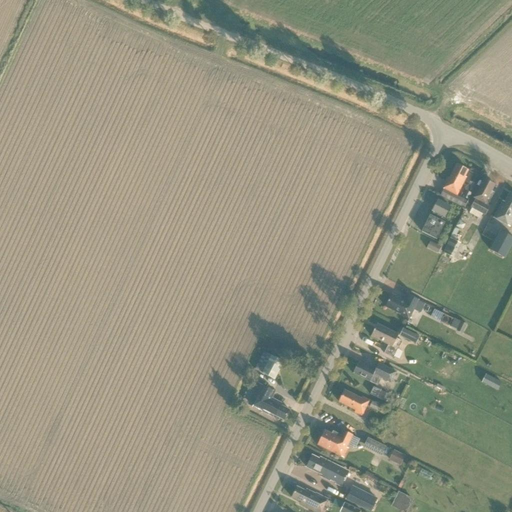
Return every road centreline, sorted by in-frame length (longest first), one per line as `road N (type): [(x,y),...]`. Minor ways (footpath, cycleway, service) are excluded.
road 1 (unclassified): [(259,511),(446,130)]
road 2 (unclassified): [(446,130),(146,0)]
